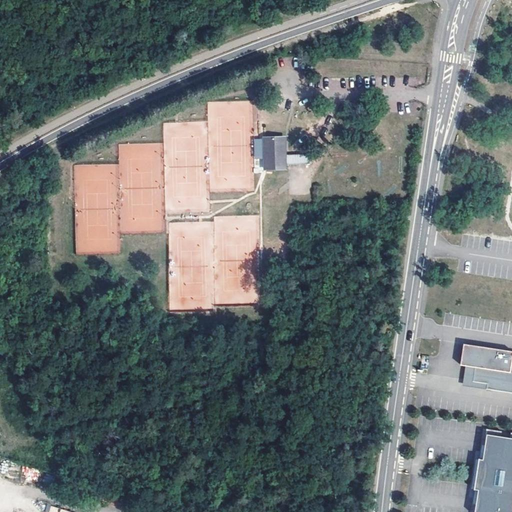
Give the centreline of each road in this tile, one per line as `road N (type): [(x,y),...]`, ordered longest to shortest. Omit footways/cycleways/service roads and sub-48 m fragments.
road 1 (tertiary): [(381,511),(431,160),(465,0)]
road 2 (tertiary): [(389,0),(152,88),(0,166)]
